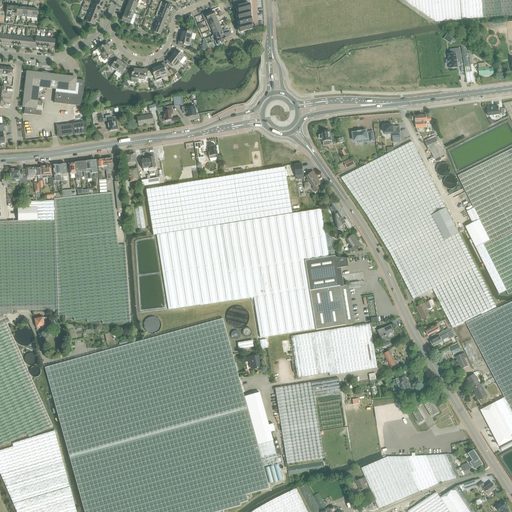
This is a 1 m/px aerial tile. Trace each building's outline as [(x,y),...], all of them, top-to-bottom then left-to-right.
[(135,9),(137,4),(129,0),(127,5),(135,9)] [(511,0),(405,0),(406,1),(436,22),(511,14),(511,0)] [(161,2),(159,7),(169,11),(171,6),(161,2)] [(92,3),(90,8),(100,12),(102,7),(94,4),(92,3)] [(245,4),(237,7),(238,13),(237,13),(238,19),(250,16),(251,16),(250,12),(251,12),(250,10),(251,10),(249,3),(248,4),(248,3),(245,4)] [(127,5),(125,11),(133,14),(135,9),(127,5)] [(157,12),(168,16),(169,11),(159,7),(157,12)] [(90,8),(89,13),(98,16),(100,12),(90,8)] [(132,19),(133,14),(125,11),(123,16),(132,19)] [(206,18),(207,20),(215,17),(213,11),(207,14),(206,12),(201,14),(204,20),(206,18)] [(155,16),(157,17),(166,20),(168,16),(157,12),(155,16)] [(89,13),(87,17),(96,21),(98,16),(89,13)] [(129,24),(132,19),(123,16),(121,21),(129,24)] [(238,19),(239,25),(238,26),(240,32),(241,32),(245,31),(246,30),(247,31),(251,30),(251,29),(252,29),(251,25),(252,25),(251,23),(252,23),(250,16),(238,19)] [(95,25),(96,21),(87,17),(85,21),(95,25)] [(205,21),(207,26),(217,21),(215,17),(207,20),(205,21)] [(210,31),(211,30),(220,26),(217,21),(207,26),(210,31)] [(503,21),(476,24),(477,30),(504,28),(504,21),(503,21)] [(155,22),(154,27),(162,30),(164,25),(155,22)] [(211,30),(214,35),(222,31),(220,26),(211,30)] [(160,35),(162,30),(154,27),(152,31),(160,35)] [(182,32),(181,37),(190,39),(192,33),(189,32),(189,30),(181,28),(180,32),(182,32)] [(224,36),(222,31),(214,35),(212,36),(214,41),(216,40),(224,36)] [(443,39),(450,44),(452,41),(454,42),(455,41),(447,34),(443,39)] [(226,41),(224,36),(216,40),(218,45),(226,41)] [(189,46),(190,39),(181,37),(179,42),(178,42),(177,45),(185,47),(185,45),(189,46)] [(97,49),(101,55),(109,50),(107,45),(108,44),(106,41),(99,46),(100,47),(97,49)] [(472,55),(462,47),(467,83),(473,82),(471,65),(474,65),(472,55)] [(175,52),(172,56),(180,62),(182,64),(186,59),(186,58),(181,54),(182,53),(176,48),(174,51),(175,52)] [(449,64),(450,69),(458,68),(457,60),(461,59),(460,49),(452,49),(452,54),(448,54),(448,60),(446,60),(446,64),(449,64)] [(112,54),(109,50),(101,55),(104,61),(107,59),(108,60),(115,56),(113,53),(112,54)] [(175,68),(180,62),(172,56),(168,60),(167,59),(165,62),(172,67),(173,65),(175,68)] [(110,67),(116,71),(122,63),(118,60),(118,59),(116,57),(111,63),(112,64),(110,67)] [(162,65),(157,67),(161,76),(162,79),(168,77),(167,74),(166,70),(167,70),(164,62),(161,64),(162,65)] [(126,66),(122,63),(116,71),(122,75),(124,72),(125,73),(130,67),(127,65),(126,66)] [(490,75),(493,75),(492,68),(489,69),(488,67),(486,67),(485,63),(478,64),(479,68),(480,75),(489,74),(490,75)] [(131,82),(137,83),(139,70),(134,69),(134,67),(131,67),(130,75),(131,75),(131,79),(131,82)] [(161,76),(157,67),(152,69),(152,68),(149,69),(152,76),(153,76),(156,81),(162,79),(161,76)] [(144,70),(139,70),(137,83),(138,83),(138,80),(145,80),(145,77),(147,77),(148,69),(144,69),(144,70)] [(81,106),(84,81),(75,80),(76,78),(52,75),(51,75),(50,74),(49,74),(40,73),(39,73),(38,73),(37,73),(27,72),(23,107),(24,107),(24,114),(41,116),(42,101),(37,100),(38,90),(42,87),(56,89),(54,103),(81,106)] [(183,105),(181,97),(173,98),(174,106),(183,105)] [(511,101),(503,104),(511,121),(511,101)] [(187,117),(188,117),(188,118),(189,118),(190,118),(191,117),(192,117),(193,117),(194,117),(195,117),(195,116),(196,116),(194,106),(187,108),(187,107),(182,108),(183,111),(184,111),(184,113),(186,114),(187,117)] [(500,117),(499,114),(499,110),(499,109),(498,106),(487,107),(488,116),(494,115),(494,118),(500,117)] [(170,115),(173,115),(172,110),(171,107),(157,109),(158,113),(163,112),(165,121),(166,122),(168,121),(169,120),(171,120),(170,115)] [(105,116),(105,119),(102,119),(102,116),(96,117),(95,113),(91,113),(92,117),(93,123),(107,121),(109,131),(117,130),(116,130),(117,129),(115,119),(115,120),(114,117),(111,118),(111,115),(105,116)] [(138,126),(153,123),(151,115),(137,117),(138,126)] [(427,121),(431,121),(431,117),(427,117),(426,115),(415,116),(415,117),(412,117),(412,120),(416,120),(416,128),(427,127),(427,121)] [(57,137),(85,134),(83,122),(56,126),(57,137)] [(384,125),(383,125),(384,132),(384,134),(400,133),(400,126),(393,126),(392,124),(390,124),(390,123),(384,124),(384,125)] [(331,140),(332,140),(331,136),(330,136),(329,131),(326,132),(325,131),(322,131),(322,132),(321,133),(321,135),(320,135),(319,136),(320,139),(322,139),(323,142),(323,141),(324,146),(332,145),(331,140)] [(353,135),(352,135),(352,140),(354,140),(354,141),(358,141),(359,143),(363,142),(363,140),(370,139),(370,141),(370,142),(374,141),(373,132),(369,132),(369,133),(367,134),(366,131),(361,132),(361,131),(358,132),(353,133),(353,135)] [(435,160),(444,155),(439,145),(436,138),(426,143),(429,150),(430,150),(435,160)] [(460,235),(459,233),(412,141),(341,178),(368,216),(391,255),(413,299),(432,289),(448,320),(452,328),(481,313),(481,314),(496,307),(460,235)] [(217,160),(216,157),(216,155),(219,154),(218,146),(216,146),(215,146),(214,145),(212,145),(212,146),(209,147),(210,152),(208,152),(209,158),(210,161),(217,160)] [(197,148),(198,158),(198,161),(204,161),(205,160),(205,157),(203,156),(202,147),(197,148)] [(467,211),(473,223),(480,220),(490,240),(477,247),(486,266),(500,293),(504,294),(511,290),(511,148),(458,176),(474,208),(467,211)] [(131,165),(136,165),(135,155),(125,156),(126,160),(125,160),(125,163),(126,163),(127,167),(131,166),(131,165)] [(147,158),(141,159),(142,169),(143,169),(143,172),(156,170),(154,157),(147,158)] [(112,158),(103,159),(104,164),(107,164),(107,168),(109,168),(109,170),(110,170),(113,169),(112,167),(113,167),(112,158)] [(347,168),(355,164),(353,158),(344,163),(347,168)] [(111,179),(110,170),(109,170),(109,168),(107,168),(107,164),(104,164),(103,159),(97,160),(98,169),(102,169),(102,171),(106,170),(107,179),(111,179)] [(301,163),(293,165),(295,176),(296,176),(297,180),(303,179),(303,175),(301,163)] [(452,172),(452,171),(452,170),(452,169),(451,168),(450,167),(449,166),(448,165),(447,165),(446,165),(445,165),(444,165),(443,166),(442,167),(441,167),(440,169),(440,170),(439,171),(440,173),(440,174),(441,176),(442,176),(443,177),(444,177),(446,178),(447,178),(448,177),(449,177),(450,176),(451,175),(452,174),(452,173),(452,172)] [(46,166),(40,167),(40,168),(41,176),(42,179),(49,178),(50,187),(53,186),(53,178),(51,178),(51,175),(50,166),(46,167),(46,166)] [(284,167),(146,190),(153,235),(156,235),(220,225),(292,214),(291,212),(291,211),(284,167)] [(22,170),(22,174),(23,179),(27,178),(26,177),(36,176),(36,168),(30,168),(25,168),(25,170),(22,170)] [(139,181),(137,169),(127,170),(129,182),(139,181)] [(23,179),(22,174),(19,174),(19,170),(14,170),(10,170),(10,179),(11,182),(15,181),(15,179),(19,179),(19,180),(23,179)] [(312,172),(308,175),(306,176),(308,179),(305,180),(307,183),(309,181),(313,187),(312,188),(315,192),(320,189),(317,185),(320,183),(312,172)] [(459,184),(459,182),(458,181),(458,180),(457,179),(455,178),(454,178),(453,177),(452,177),(451,178),(449,178),(448,179),(447,180),(447,181),(446,182),(446,183),(446,185),(447,186),(447,187),(448,188),(449,189),(450,189),(451,190),(452,190),(454,190),(455,190),(456,189),(457,188),(458,187),(458,186),(459,185),(459,184)] [(117,210),(123,209),(120,181),(114,182),(117,210)] [(62,191),(62,193),(63,197),(63,198),(71,197),(71,190),(62,191)] [(54,199),(55,242),(58,316),(65,315),(65,318),(73,318),(74,321),(87,320),(87,322),(102,321),(102,324),(130,321),(124,244),(111,246),(86,248),(85,237),(94,236),(94,238),(110,236),(115,229),(111,193),(71,197),(63,198),(54,199)] [(53,201),(37,201),(37,221),(9,221),(0,221),(0,317),(3,318),(3,315),(11,314),(11,311),(57,309),(54,242),(53,201)] [(9,208),(9,221),(37,221),(37,201),(27,202),(28,207),(9,208)] [(142,206),(134,207),(137,230),(145,229),(142,206)] [(260,338),(315,329),(304,260),(334,256),(335,256),(331,233),(324,233),(320,209),(292,214),(220,225),(156,235),(158,242),(168,309),(200,304),(200,305),(232,300),(253,297),(260,338)] [(342,230),(342,229),(343,228),(343,227),(343,226),(342,225),(344,224),(348,230),(352,227),(346,219),(344,221),(338,212),(335,213),(335,212),(334,213),(335,217),(337,227),(337,228),(337,229),(338,230),(339,230),(340,230),(341,230),(342,230)] [(467,226),(477,247),(490,240),(480,220),(473,223),(467,226)] [(358,242),(352,234),(346,239),(352,247),(349,249),(352,253),(356,250),(361,246),(358,242)] [(111,242),(110,236),(94,238),(94,236),(85,237),(86,248),(111,246),(111,242)] [(335,257),(334,256),(304,260),(315,329),(315,330),(354,323),(347,285),(339,286),(336,267),(347,266),(346,259),(348,258),(335,257)] [(431,307),(434,305),(432,300),(416,307),(422,320),(430,316),(426,307),(430,305),(431,307)] [(495,382),(503,398),(511,414),(511,302),(497,309),(467,322),(493,377),(484,382),(487,386),(495,382)] [(247,319),(247,318),(247,316),(246,314),(245,313),(243,312),(243,311),(240,310),(239,310),(237,310),(235,311),(234,312),(233,312),(231,314),(230,315),(230,317),(230,319),(230,321),(230,322),(231,324),(232,325),(233,326),(234,327),(236,328),(238,328),(240,328),(241,328),(243,327),(244,326),(245,325),(247,323),(247,321),(247,319)] [(49,318),(43,319),(43,317),(34,319),(35,324),(34,325),(35,326),(36,326),(36,327),(44,326),(44,324),(45,324),(45,325),(50,324),(51,325),(49,318)] [(269,488),(263,466),(244,396),(222,318),(45,368),(84,511),(215,511),(241,505),(240,503),(248,501),(246,494),(269,488)] [(160,326),(160,324),(160,323),(159,322),(158,321),(157,320),(155,319),(153,318),(152,318),(150,319),(148,319),(147,320),(146,321),(145,323),(145,324),(145,325),(145,327),(145,328),(146,330),(146,331),(147,332),(149,333),(150,333),(152,334),(154,334),(155,333),(157,333),(158,332),(159,330),(159,329),(160,328),(160,326)] [(29,437),(53,426),(7,326),(11,324),(9,319),(0,323),(0,446),(27,434),(29,437)] [(437,327),(440,326),(438,323),(425,330),(425,331),(424,332),(425,333),(426,333),(427,336),(439,330),(437,327)] [(369,324),(308,334),(291,336),(297,378),(329,373),(329,376),(377,368),(369,324)] [(385,336),(394,332),(390,324),(382,328),(376,330),(382,343),(387,340),(385,336)] [(449,328),(447,329),(437,334),(439,337),(430,341),(433,347),(442,342),(440,337),(446,334),(449,339),(454,337),(449,328)] [(33,338),(33,336),(32,334),(31,333),(30,331),(29,330),(27,330),(24,329),(23,329),(21,330),(19,330),(18,331),(17,333),(16,334),(15,336),(15,338),(15,340),(15,341),(16,343),(17,344),(19,345),(20,346),(22,347),(24,347),(25,347),(27,346),(29,346),(30,344),(32,343),(32,341),(33,340),(33,338)] [(252,333),(252,332),(251,331),(250,330),(249,329),(247,329),(246,329),(245,329),(244,330),(243,331),(242,333),(243,335),(244,336),(245,337),(246,338),(247,338),(248,338),(250,337),(251,336),(251,335),(252,333)] [(469,334),(469,333),(469,332),(468,330),(467,329),(465,329),(464,329),(463,329),(462,330),(461,332),(461,333),(461,335),(462,336),(463,337),(465,338),(466,337),(468,337),(469,335),(469,334)] [(113,340),(115,339),(114,335),(112,335),(111,332),(104,334),(107,345),(114,343),(113,340)] [(240,337),(240,336),(240,334),(239,333),(237,332),(236,332),(234,332),(232,333),(231,334),(231,336),(231,338),(232,339),(232,340),(234,340),(235,341),(237,341),(239,340),(240,338),(240,337)] [(252,340),(237,343),(238,349),(253,347),(252,340)] [(470,340),(462,344),(473,368),(482,364),(470,340)] [(383,346),(389,344),(388,341),(379,345),(381,350),(384,349),(383,346)] [(458,344),(450,348),(453,355),(461,351),(458,344)] [(387,363),(388,363),(390,367),(396,364),(391,355),(395,352),(392,348),(383,354),(382,353),(380,354),(382,359),(385,357),(386,360),(385,360),(385,361),(386,363),(387,363)] [(464,359),(467,358),(464,353),(456,357),(462,369),(468,366),(464,359)] [(261,367),(259,355),(245,357),(246,361),(250,361),(251,368),(256,368),(257,368),(257,367),(260,367),(261,367)] [(469,383),(473,389),(480,385),(474,374),(466,379),(469,383)] [(404,390),(410,387),(405,376),(399,379),(398,378),(393,380),(399,393),(404,390)] [(338,378),(312,382),(313,388),(322,387),(323,390),(340,387),(338,378)] [(312,382),(308,383),(275,388),(286,465),(323,458),(313,392),(315,392),(317,404),(342,400),(340,387),(323,390),(322,387),(313,388),(312,382)] [(487,395),(480,385),(473,389),(477,396),(476,396),(479,400),(487,395)] [(259,392),(244,396),(263,466),(278,462),(272,440),(273,440),(270,432),(275,430),(273,423),(268,425),(259,392)] [(499,446),(511,439),(511,414),(503,398),(480,410),(499,446)] [(431,417),(438,412),(430,399),(423,403),(431,417)] [(339,402),(320,405),(323,428),(330,428),(329,425),(326,426),(325,420),(323,420),(323,417),(327,416),(332,415),(333,417),(336,417),(336,419),(333,419),(334,423),(337,423),(337,426),(342,426),(339,402)] [(419,424),(424,420),(417,407),(411,410),(419,424)] [(75,511),(54,431),(12,443),(13,446),(0,450),(0,472),(17,511),(75,511)] [(277,438),(273,439),(277,456),(281,455),(277,438)] [(469,454),(469,455),(473,461),(470,462),(474,469),(482,464),(473,451),(469,454)] [(379,509),(418,492),(441,483),(462,477),(461,473),(464,471),(465,471),(462,466),(461,466),(456,454),(388,457),(361,469),(379,509)] [(323,462),(308,464),(287,467),(288,475),(324,469),(323,462)] [(468,463),(462,466),(465,471),(471,468),(468,463)] [(363,489),(366,488),(362,478),(356,481),(360,490),(361,490),(362,490),(363,490),(363,489)] [(462,484),(464,490),(476,486),(474,480),(462,484)] [(494,493),(497,490),(496,489),(492,483),(485,487),(483,485),(484,485),(482,482),(478,485),(480,488),(481,487),(484,492),(485,491),(488,494),(492,491),(494,493)] [(298,487),(301,492),(310,511),(315,511),(319,510),(306,484),(298,487)] [(475,511),(458,485),(447,492),(440,497),(436,492),(407,511),(475,511)] [(307,511),(296,488),(257,508),(250,511),(307,511)] [(320,510),(326,507),(318,493),(312,496),(320,510)] [(507,511),(508,511),(506,508),(508,507),(504,501),(495,507),(498,511),(507,511)] [(362,511),(365,511),(374,508),(371,502),(360,507),(362,511)]
